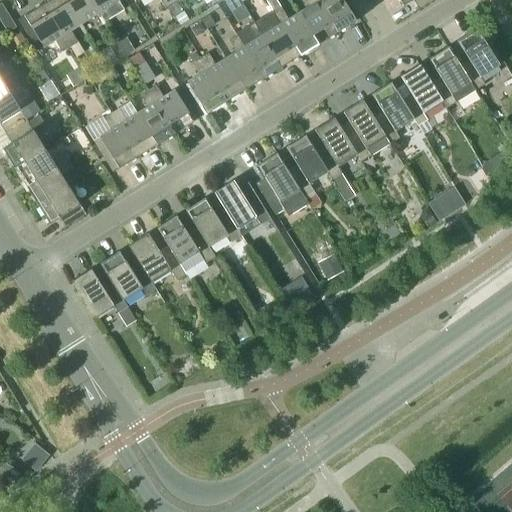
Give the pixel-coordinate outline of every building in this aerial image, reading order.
[(70,30),(81,24),(65,0),(48,0),(43,4),(70,47),(78,42),(70,30)] [(99,12),(91,0),(65,0),(81,24),(99,12)] [(91,0),(99,12),(104,20),(123,8),(117,0),(91,0)] [(133,0),(135,2),(138,0),(159,0),(165,9),(178,0),(133,0)] [(243,5),(239,0),(224,0),(232,12),(243,5)] [(298,13),(318,44),(336,33),(315,0),(304,0),(309,6),(298,13)] [(315,0),(336,33),(355,21),(342,0),(315,0)] [(434,0),(399,0),(403,5),(411,0),(412,0),(419,10),(434,0)] [(62,52),(70,47),(43,4),(24,16),(28,22),(43,47),(54,40),(62,52)] [(273,12),(300,55),(318,44),(298,13),(288,19),(281,7),(273,12)] [(183,11),(175,17),(180,25),(189,20),(183,11)] [(262,36),(281,67),(300,55),(273,12),(265,17),(254,24),(262,36)] [(201,20),(207,29),(215,24),(209,15),(201,20)] [(24,16),(18,19),(37,51),(43,47),(28,22),(24,16)] [(1,22),(8,33),(17,28),(10,17),(1,22)] [(201,22),(191,28),(196,36),(206,31),(201,22)] [(236,35),(263,78),(281,67),(262,36),(254,24),(244,30),(236,35)] [(470,83),(469,83),(474,91),(484,84),(479,77),(498,65),(476,29),(457,41),(467,58),(458,64),(470,83)] [(225,58),(244,90),(263,78),(236,35),(228,40),(236,52),(225,58)] [(117,60),(125,55),(118,43),(109,48),(117,60)] [(439,76),(430,82),(441,100),(446,108),(456,102),(474,91),(469,83),(470,83),(458,64),(447,47),(428,59),(439,76)] [(145,63),(138,52),(129,59),(136,69),(145,63)] [(199,58),(226,101),(244,90),(225,58),(215,65),(207,53),(199,58)] [(0,70),(9,65),(8,64),(13,61),(9,54),(0,59),(0,70)] [(226,101),(199,58),(191,63),(199,75),(188,82),(207,113),(226,101)] [(441,100),(430,82),(419,64),(400,76),(410,94),(401,99),(413,118),(412,118),(417,126),(427,120),(422,112),(441,100)] [(0,70),(0,95),(8,91),(2,80),(14,73),(9,65),(0,70)] [(115,67),(110,70),(115,78),(120,76),(115,67)] [(51,82),(46,74),(39,79),(44,86),(51,82)] [(384,136),(389,144),(399,138),(394,130),(412,118),(413,118),(401,99),(390,82),(371,94),(382,111),(373,117),(384,136)] [(83,85),(82,95),(91,96),(92,86),(83,85)] [(155,85),(148,90),(174,133),(194,121),(174,90),(163,97),(155,85)] [(137,113),(156,145),(174,133),(148,90),(140,95),(147,107),(137,113)] [(20,109),(8,91),(0,95),(0,125),(5,133),(26,120),(26,119),(39,111),(33,101),(20,109)] [(384,136),(373,117),(362,100),(342,112),(353,129),(344,135),(356,154),(355,154),(360,162),(370,155),(389,144),(384,136)] [(111,113),(138,156),(156,145),(137,113),(126,120),(119,108),(111,113)] [(138,156),(111,113),(103,118),(111,130),(99,137),(119,168),(138,156)] [(2,149),(14,168),(45,149),(33,130),(43,124),(37,115),(27,121),(26,120),(5,133),(11,143),(2,149)] [(356,154),(344,135),(333,118),(314,130),(325,147),(316,153),(315,153),(327,171),(332,179),(342,173),(337,165),(355,154),(356,154)] [(308,183),(327,171),(315,153),(316,153),(305,135),(285,147),(296,165),(287,170),(287,171),(299,189),(307,203),(311,209),(320,204),(312,192),(313,191),(308,183)] [(14,168),(25,186),(68,160),(63,152),(51,159),(45,149),(14,168)] [(268,182),(258,188),(275,215),(282,210),(286,216),(307,203),(299,189),(287,171),(287,170),(276,153),(257,165),(268,182)] [(25,186),(37,205),(67,186),(61,175),(73,167),(68,160),(25,186)] [(483,168),(490,180),(501,173),(494,162),(483,168)] [(213,192),(224,210),(236,228),(255,216),(260,224),(270,218),(253,192),(244,197),(233,180),(213,192)] [(347,182),(338,188),(346,201),(355,195),(347,182)] [(456,184),(430,201),(441,218),(467,202),(456,184)] [(67,186),(37,205),(49,224),(58,218),(64,228),(86,215),(67,186)] [(185,210),(196,227),(207,246),(208,246),(226,234),(231,242),(241,236),(236,228),(224,210),(215,215),(204,198),(185,210)] [(428,228),(437,222),(427,207),(422,210),(421,215),(428,228)] [(215,257),(208,246),(207,246),(196,227),(187,233),(176,216),(156,228),(167,245),(179,264),(179,263),(186,275),(187,277),(206,265),(205,263),(215,257)] [(179,264),(167,245),(158,251),(147,233),(128,246),(139,263),(150,281),(151,281),(169,270),(176,281),(186,275),(179,263),(179,264)] [(156,289),(151,281),(150,281),(139,263),(129,268),(119,251),(99,263),(110,281),(122,299),(141,287),(146,295),(156,289)] [(318,264),(327,280),(341,272),(333,256),(318,264)] [(90,269),(71,281),(93,317),(112,305),(117,313),(127,307),(122,299),(110,281),(101,286),(90,269)] [(261,332),(281,319),(273,306),(270,308),(267,304),(250,314),(261,332)] [(252,333),(244,320),(237,324),(244,337),(252,333)] [(20,473),(4,462),(0,468),(0,481),(9,488),(20,473)]
